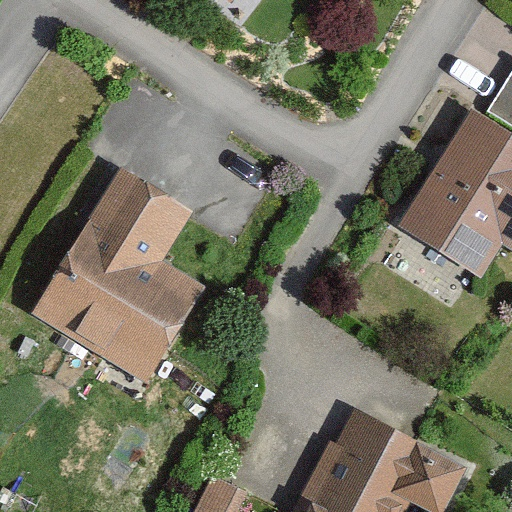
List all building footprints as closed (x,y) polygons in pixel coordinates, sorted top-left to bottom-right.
[(511,60),(487,98),(511,114),(511,60)] [(511,120),(473,96),(394,221),(477,272),(497,240),(511,249),(511,120)] [(193,208),(116,164),(29,312),(147,381),(204,284),(163,259),(193,208)] [(451,511),(476,462),(356,405),(304,511),(404,511),(410,499),(436,511),(451,511)] [(237,511),(251,483),(211,464),(188,511),(237,511)]
